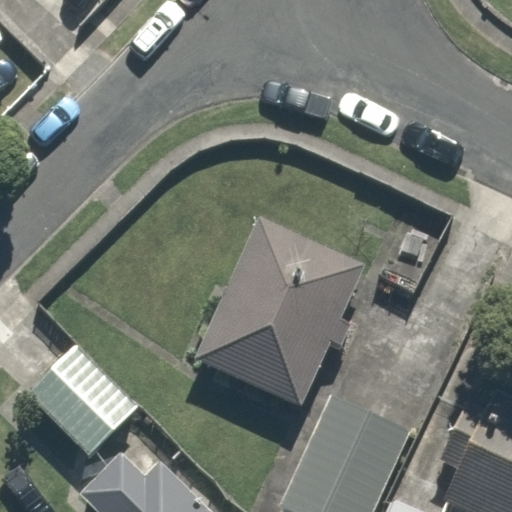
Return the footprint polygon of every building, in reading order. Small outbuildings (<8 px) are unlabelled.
[(365,266),(256,220),(194,366),(304,412),(365,266)] [(48,426),(87,468),(142,416),(78,347),(5,416),(30,443),(48,426)] [(449,476),(436,505),(450,511),(511,511),(511,401),(472,383),(432,468),(449,476)] [(371,511),(410,429),(332,392),(275,511),(371,511)] [(75,500),(86,511),(208,511),(162,463),(144,480),(122,456),(75,500)] [(419,511),(393,500),(387,511),(419,511)]
